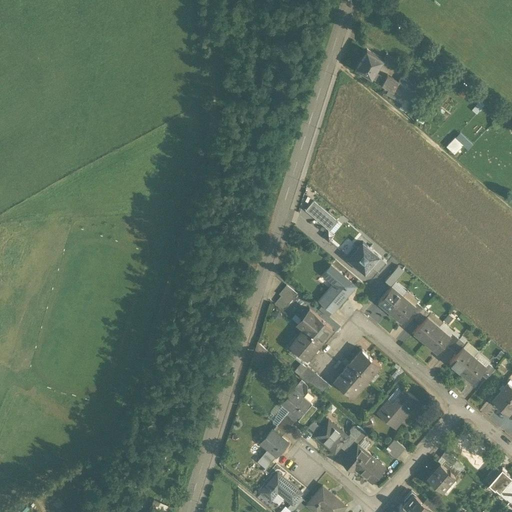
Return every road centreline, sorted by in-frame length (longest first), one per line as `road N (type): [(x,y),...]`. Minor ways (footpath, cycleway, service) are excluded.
road 1 (track): [(0,511),(90,465),(119,428),(143,370),(213,123),(210,0)]
road 2 (tertiary): [(350,0),(190,511)]
road 3 (track): [(511,212),(330,58)]
road 4 (residential): [(462,408),(360,323),(323,369)]
road 5 (residential): [(462,408),(373,511)]
